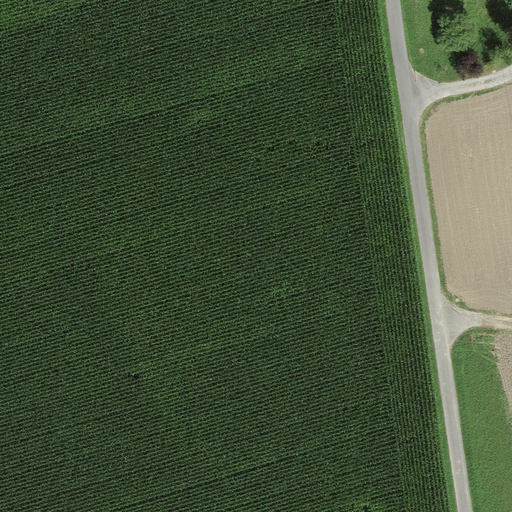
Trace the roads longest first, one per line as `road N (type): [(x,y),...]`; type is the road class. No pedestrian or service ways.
road 1 (track): [(410,101),(437,316)]
road 2 (track): [(437,316),(465,511)]
